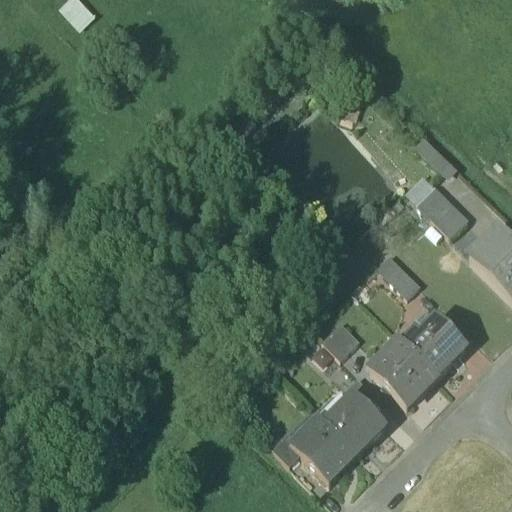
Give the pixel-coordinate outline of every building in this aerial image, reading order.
[(75,0),(71,0),(58,13),(80,35),(95,21),(75,0)] [(467,227),(448,208),(429,227),(448,246),(467,227)] [(511,249),(498,236),(468,266),(511,308),(511,249)] [(419,293),(395,268),(382,282),(406,306),(419,293)] [(464,357),(435,328),(422,341),(417,336),(402,352),(436,386),(464,357)] [(359,350),(340,332),(321,351),(340,369),(359,350)] [(402,352),(399,349),(369,380),(406,416),(436,386),(402,352)] [(375,404),(357,386),(340,403),(346,409),(351,404),(363,416),(375,404)] [(363,416),(351,404),(346,409),(323,432),(357,465),(385,437),(363,416)] [(323,432),(318,426),(294,450),(289,454),(299,464),(328,493),(357,465),(323,432)] [(294,450),(286,441),(271,457),(289,475),(299,464),(289,454),(294,450)]
